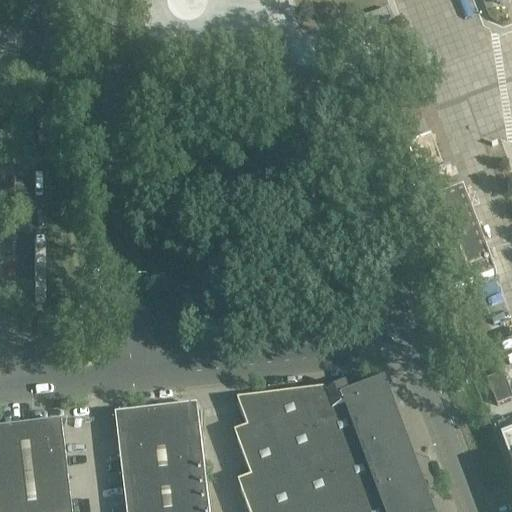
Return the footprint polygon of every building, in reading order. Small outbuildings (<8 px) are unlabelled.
[(407,148),(419,179),(443,170),(431,139),(407,148)] [(465,192),(421,208),(454,295),(498,278),(465,192)] [(492,385),(500,405),(505,403),(511,401),(511,400),(504,381),(492,385)] [(432,511),(386,387),(343,403),(339,393),(319,400),(317,395),(239,405),(250,432),(236,437),(253,481),(240,486),(249,511),(432,511)] [(210,511),(198,408),(116,418),(126,511),(210,511)] [(70,511),(60,425),(0,432),(0,511),(70,511)] [(511,436),(502,440),(511,467),(511,436)]
